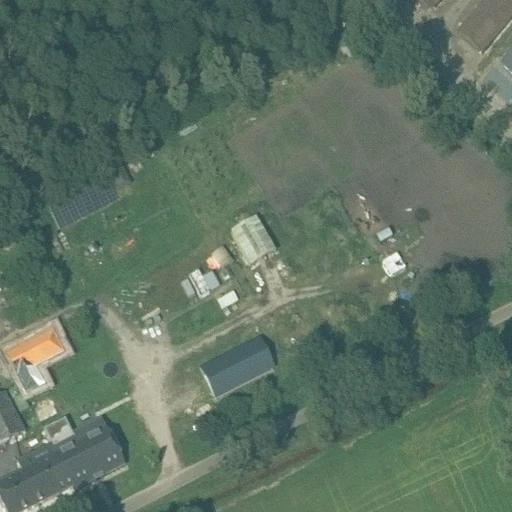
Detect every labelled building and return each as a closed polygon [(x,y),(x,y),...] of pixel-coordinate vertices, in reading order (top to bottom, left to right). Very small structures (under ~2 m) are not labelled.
[(415,0),(427,10),(435,0),(415,0)] [(482,55),(511,18),(511,0),(492,0),(461,38),(482,55)] [(251,268),(279,255),(262,218),(234,231),(251,268)] [(224,292),(214,269),(192,279),(184,262),(140,282),(153,310),(164,306),(169,317),(224,292)] [(0,333),(18,326),(0,281),(0,333)] [(53,334),(23,349),(33,367),(34,367),(35,369),(64,355),(53,334)] [(215,399),(271,371),(257,343),(201,371),(215,399)] [(33,367),(16,376),(27,396),(44,387),(35,369),(34,367),(33,367)] [(0,396),(0,446),(28,433),(9,392),(0,396)] [(45,431),(44,431),(51,446),(52,446),(74,489),(73,489),(75,493),(124,468),(101,421),(87,428),(72,436),(64,422),(45,432),(45,431)] [(22,475),(0,485),(0,505),(3,511),(28,511),(73,489),(74,489),(52,446),(51,446),(16,464),(22,475)]
